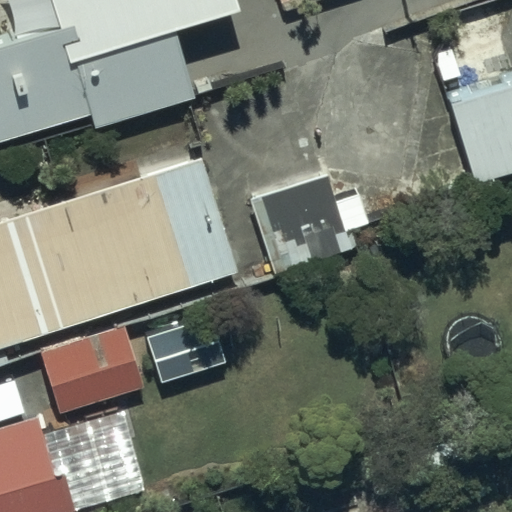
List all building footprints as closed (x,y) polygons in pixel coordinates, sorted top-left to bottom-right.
[(0,0),(0,7),(5,27),(0,28),(0,131),(79,104),(84,120),(181,87),(158,19),(213,0),(0,0)] [(511,74),(439,96),(462,173),(511,158),(511,74)] [(192,152),(0,212),(0,337),(227,261),(192,152)] [(340,246),(317,172),(242,195),(265,269),(340,246)] [(120,322),(34,348),(51,407),(137,381),(120,322)] [(24,413),(0,420),(0,511),(53,511),(63,509),(50,463),(39,466),(24,413)]
